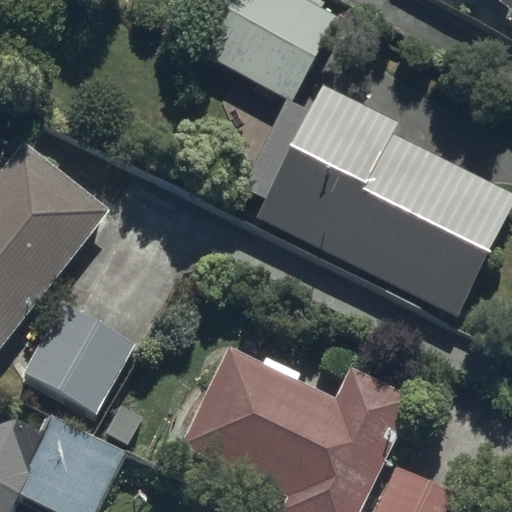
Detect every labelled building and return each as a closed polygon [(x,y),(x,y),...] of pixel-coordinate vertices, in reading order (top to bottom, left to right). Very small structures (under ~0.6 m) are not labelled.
[(222,0),(196,46),(286,97),(330,20),(294,0),(222,0)] [(511,0),(497,0),(511,11),(511,0)] [(511,197),(311,99),(257,219),(457,317),(511,206),(511,197)] [(0,164),(0,338),(106,206),(21,138),(0,164)] [(65,308),(30,380),(94,415),(133,344),(65,308)] [(174,453),(299,511),(355,511),(411,396),(348,366),(334,396),(225,345),(174,453)] [(0,511),(14,511),(16,509),(21,511),(102,511),(120,477),(0,415),(0,511)] [(403,477),(387,511),(460,511),(464,505),(403,477)]
